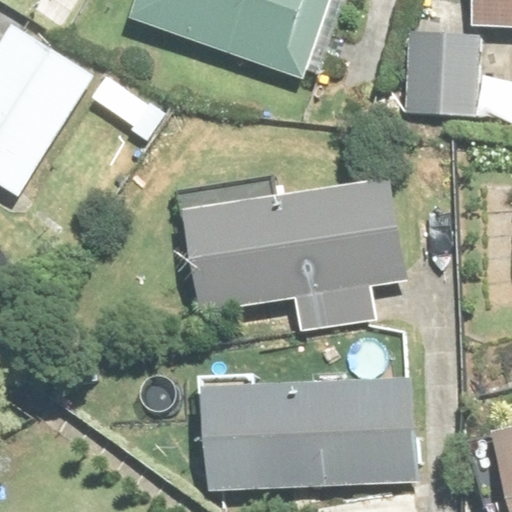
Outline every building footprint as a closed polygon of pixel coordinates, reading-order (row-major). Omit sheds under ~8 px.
[(140,0),(134,20),(313,83),(342,0),(140,0)] [(511,0),(479,0),(479,27),(511,28),(511,0)] [(99,82),(16,29),(0,53),(0,186),(23,201),(99,82)] [(485,38),(412,35),(407,114),(481,118),(485,38)] [(112,79),(96,107),(161,145),(177,117),(112,79)] [(396,179),(191,213),(208,314),(306,297),(303,325),(375,334),(381,285),(412,280),(396,179)] [(260,378),(205,379),(205,402),(211,402),(213,493),(426,488),(423,384),(260,388),(260,378)] [(511,435),(496,439),(511,506),(511,435)]
